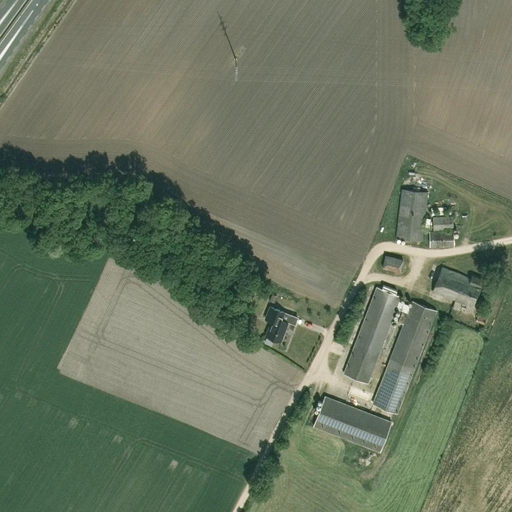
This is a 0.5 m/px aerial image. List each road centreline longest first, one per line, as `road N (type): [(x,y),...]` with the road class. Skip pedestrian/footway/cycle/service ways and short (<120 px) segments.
road 1 (track): [(235,511),(379,248),(433,253),(511,239)]
road 2 (track): [(323,379),(300,443),(338,470),(371,470),(391,442),(441,315)]
